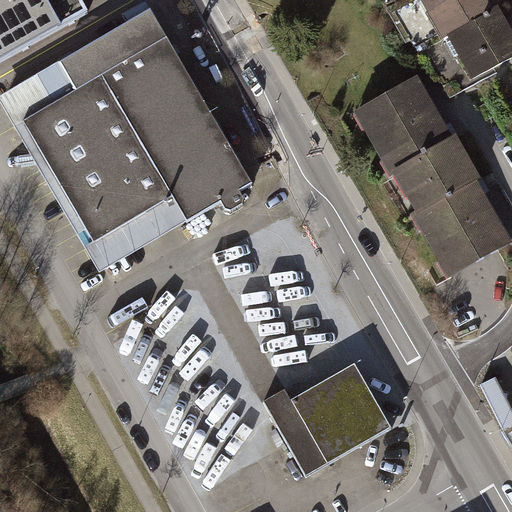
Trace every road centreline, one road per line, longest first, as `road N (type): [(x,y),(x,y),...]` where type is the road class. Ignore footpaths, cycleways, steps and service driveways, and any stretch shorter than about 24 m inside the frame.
road 1 (secondary): [(430,379),(212,0)]
road 2 (unknown): [(73,302),(122,294),(182,267),(201,269),(263,380),(250,432),(291,508)]
road 3 (residential): [(0,170),(192,511)]
